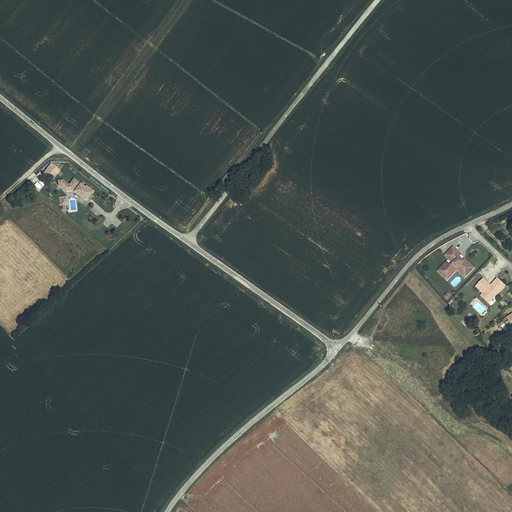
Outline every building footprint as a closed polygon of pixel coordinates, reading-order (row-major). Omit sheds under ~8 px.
[(54,165),(47,174),(52,177),(59,168),(54,165)] [(37,182),(34,186),(40,190),(43,186),(37,182)] [(80,184),(75,191),(86,199),(91,193),(80,184)] [(67,195),(58,196),(59,205),(68,204),(67,195)] [(475,270),(465,261),(463,264),(459,261),(462,258),(454,250),(446,258),(454,265),(452,268),(448,264),(439,274),(444,279),(448,275),(450,277),(458,269),(467,278),(475,270)] [(448,282),(458,272),(466,279),(467,278),(458,269),(450,277),(448,275),(444,279),(448,282)] [(506,287),(498,279),(491,287),(489,289),(484,285),(486,283),(483,280),(476,288),(483,295),(491,302),(506,287)] [(491,302),(483,295),(481,298),(489,305),(491,302)]
